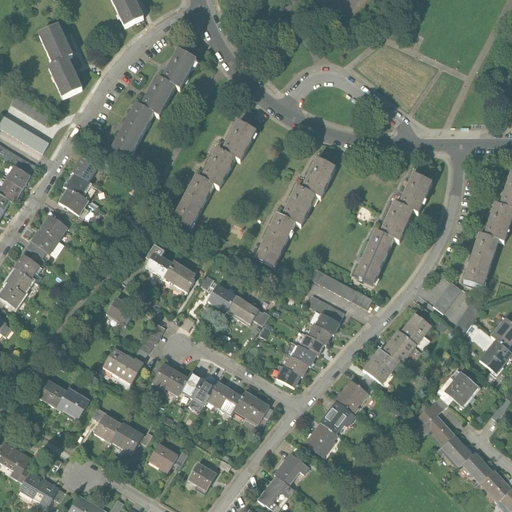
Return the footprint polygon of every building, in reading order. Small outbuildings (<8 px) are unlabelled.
[(132,0),(110,0),(124,30),(143,22),(132,0)] [(63,41),(57,28),(37,37),(52,68),(67,61),(71,59),(63,41)] [(195,63),(177,53),(168,68),(161,82),(175,90),(179,92),(195,63)] [(67,61),(52,68),(47,70),(61,101),(81,92),(72,72),(67,61)] [(158,120),(175,90),(161,82),(156,80),(148,95),(140,110),(153,118),(158,120)] [(17,97),(10,108),(45,128),(51,118),(17,97)] [(130,161),(153,118),(140,110),(135,108),(123,130),(112,151),(130,161)] [(0,131),(42,157),(48,146),(3,119),(0,122),(0,131)] [(257,135),(238,125),(229,142),(222,155),(236,162),(240,165),(257,135)] [(32,180),(37,170),(0,147),(0,160),(14,169),(30,179),(32,180)] [(219,192),(236,162),(222,155),(217,152),(208,167),(200,182),(214,189),(219,192)] [(80,162),(72,175),(74,176),(87,185),(96,172),(85,165),(80,162)] [(336,171),(317,162),(309,179),(302,193),(316,199),(321,202),(336,171)] [(30,179),(14,169),(5,184),(21,193),(30,179)] [(87,185),(74,176),(65,190),(67,192),(80,200),(90,186),(87,185)] [(511,177),(510,177),(500,210),(511,213),(511,177)] [(433,187),(414,178),(405,197),(400,209),(414,216),(419,218),(433,187)] [(190,233),(214,189),(200,182),(196,180),(183,204),(172,223),(190,233)] [(13,207),(21,193),(5,184),(0,191),(0,199),(9,205),(13,207)] [(88,196),(93,200),(100,189),(96,185),(88,196)] [(302,230),(316,199),(302,193),(297,190),(289,205),(282,221),(296,227),(302,230)] [(80,200),(67,192),(58,206),(78,219),(87,205),(80,200)] [(0,217),(1,218),(9,205),(0,199),(0,217)] [(368,222),(372,212),(362,207),(357,217),(368,222)] [(400,247),(414,216),(400,209),(394,207),(387,223),(380,238),(394,244),(400,247)] [(495,208),(484,240),(497,245),(503,247),(511,221),(511,213),(500,210),(495,208)] [(274,272),(296,227),(282,221),(277,218),(264,245),(256,263),(274,272)] [(49,219),(40,232),(59,245),(68,231),(49,219)] [(234,225),(231,233),(242,236),(245,228),(234,225)] [(50,258),(59,245),(40,232),(31,245),(47,255),(50,258)] [(374,289),(394,244),(380,238),(376,236),(363,263),(355,281),(374,289)] [(479,239),(463,285),(482,291),(497,245),(484,240),(479,239)] [(21,258),(23,259),(34,266),(39,260),(42,262),(47,255),(31,245),(30,244),(21,258)] [(154,275),(164,282),(173,268),(161,261),(164,255),(155,249),(145,263),(150,266),(146,271),(153,276),(154,275)] [(34,266),(23,259),(13,272),(15,273),(29,283),(39,270),(34,266)] [(175,266),(173,268),(164,282),(185,295),(195,279),(175,266)] [(372,302),(314,271),(308,282),(367,313),(372,302)] [(29,283),(15,273),(6,286),(8,287),(22,297),(31,285),(29,283)] [(451,285),(433,308),(443,316),(461,293),(451,285)] [(22,297),(8,287),(0,298),(0,301),(14,312),(24,298),(22,297)] [(209,305),(226,317),(228,314),(236,302),(219,290),(209,305)] [(307,310),(322,318),(340,327),(345,316),(312,300),(307,310)] [(236,302),(228,314),(250,329),(253,324),(258,315),(237,301),(236,302)] [(116,303),(107,318),(125,329),(134,314),(116,303)] [(483,310),(473,303),(453,332),(462,339),(483,310)] [(263,318),(258,315),(253,324),(262,330),(269,319),(264,316),(263,318)] [(432,330),(415,317),(401,336),(417,349),(432,330)] [(322,318),(316,330),(332,338),(334,339),(340,327),(322,318)] [(511,345),(511,326),(505,321),(491,339),(496,343),(507,352),(511,345)] [(0,323),(0,335),(7,340),(12,333),(0,323)] [(314,329),(308,340),(324,348),(326,349),(332,338),(316,330),(314,329)] [(401,336),(398,334),(382,355),(399,367),(402,370),(417,349),(401,336)] [(307,339),(301,351),(316,359),(318,360),(324,348),(308,340),(307,339)] [(511,359),(511,356),(507,352),(496,343),(480,363),(496,376),(509,361),(510,362),(511,359)] [(145,344),(138,356),(146,361),(153,349),(145,344)] [(298,350),(293,362),(308,370),(310,371),(316,359),(301,351),(298,350)] [(114,353),(103,372),(131,388),(143,368),(135,363),(134,365),(114,353)] [(383,388),(399,367),(382,355),(380,353),(364,373),(366,375),(383,388)] [(290,361),(284,372),(300,380),(302,381),(308,370),(293,362),(290,361)] [(151,373),(158,378),(164,368),(157,363),(151,373)] [(164,394),(165,392),(175,374),(164,368),(158,378),(152,387),(164,394)] [(461,375),(456,371),(436,395),(441,398),(444,394),(461,375)] [(294,392),(300,380),(284,372),(283,372),(277,384),(294,392)] [(188,382),(175,374),(165,392),(177,400),(180,395),(188,382)] [(366,375),(362,382),(372,390),(378,394),(383,388),(366,375)] [(461,375),(444,394),(453,401),(460,407),(469,395),(473,398),(479,391),(476,388),(476,387),(461,375)] [(180,395),(192,402),(203,384),(191,377),(188,382),(180,395)] [(372,390),(362,382),(357,388),(368,396),(372,390)] [(215,391),(203,384),(192,402),(204,409),(206,405),(215,391)] [(335,405),(337,407),(354,419),(370,398),(368,396),(357,388),(351,384),(335,405)] [(68,396),(49,385),(39,402),(58,413),(59,411),(68,396)] [(206,405),(219,412),(230,393),(218,386),(215,391),(206,405)] [(242,401),(230,393),(219,412),(231,420),(234,415),(242,401)] [(69,394),(68,396),(59,411),(78,423),(88,405),(69,394)] [(440,400),(429,409),(437,418),(448,407),(453,401),(444,394),(441,398),(440,400)] [(234,415),(246,422),(257,403),(245,396),(242,401),(234,415)] [(269,410),(257,403),(246,422),(258,429),(260,425),(268,411),(269,410)] [(337,407),(321,427),(339,441),(355,420),(354,419),(337,407)] [(432,431),(446,446),(455,438),(437,418),(429,409),(418,419),(423,425),(411,436),(418,444),(432,431)] [(274,414),(268,411),(260,425),(265,428),(274,414)] [(122,430),(105,419),(94,438),(111,448),(112,446),(122,430)] [(324,461),(339,441),(321,427),(306,448),(324,461)] [(123,428),(122,430),(112,446),(131,458),(139,446),(143,440),(123,428)] [(145,441),(143,440),(139,446),(146,450),(153,440),(148,437),(145,441)] [(459,469),(462,466),(472,457),(455,438),(446,446),(441,450),(459,469)] [(4,448),(0,454),(0,467),(14,476),(10,482),(23,489),(30,477),(24,474),(30,463),(4,448)] [(177,461),(159,450),(149,465),(161,472),(160,474),(167,479),(175,466),(177,461)] [(297,450),(291,458),(308,471),(314,463),(297,450)] [(480,485),(492,474),(475,454),(472,457),(462,466),(479,486),(480,485)] [(177,461),(175,466),(181,470),(187,460),(181,456),(177,461)] [(274,480),(276,481),(289,491),(300,476),(304,479),(309,472),(308,471),(291,458),(274,480)] [(216,479),(199,468),(188,485),(206,496),(216,479)] [(500,502),(511,491),(506,485),(509,482),(506,478),(502,481),(494,472),(492,474),(480,485),(498,504),(500,502)] [(59,494),(30,477),(23,489),(19,496),(40,508),(39,510),(42,511),(48,511),(53,504),(59,494)] [(258,504),(268,511),(280,511),(294,495),(289,491),(276,481),(258,504)] [(511,511),(511,490),(511,491),(500,502),(505,507),(499,511),(511,511)] [(64,498),(59,494),(53,504),(58,507),(64,498)] [(66,499),(60,510),(63,511),(65,511),(72,502),(66,499)] [(95,511),(80,502),(73,511),(95,511)]
